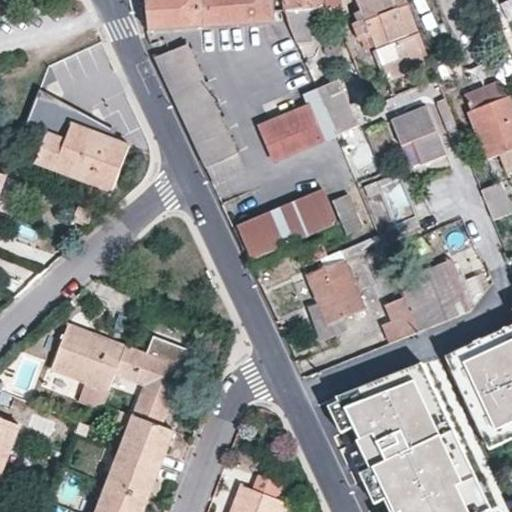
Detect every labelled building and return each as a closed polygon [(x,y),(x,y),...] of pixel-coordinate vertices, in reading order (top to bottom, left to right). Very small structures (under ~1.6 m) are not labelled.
[(147,0),(149,29),(174,28),(277,21),(289,20),(282,2),(280,0),(147,0)] [(281,0),(282,2),(289,20),(298,42),(312,41),(310,7),(313,7),(312,0),(281,0)] [(390,76),(431,60),(407,0),(358,0),(367,21),(390,76)] [(158,59),(160,66),(195,142),(215,183),(246,169),(229,133),(188,47),(158,59)] [(339,79),(318,88),(336,134),(358,124),(339,79)] [(509,173),(511,171),(511,98),(511,95),(507,96),(502,81),(466,94),(472,110),(469,111),(488,157),(501,153),(509,173)] [(336,134),(318,88),(303,94),(308,105),(322,138),(336,134)] [(458,149),(465,146),(447,98),(439,101),(458,149)] [(262,125),(276,159),(322,138),(308,105),(262,125)] [(393,120),(404,145),(413,141),(424,162),(447,153),(427,107),(393,120)] [(50,131),(37,162),(113,191),(131,144),(90,128),(74,122),(68,138),(50,131)] [(0,172),(0,201),(10,176),(0,172)] [(511,209),(501,181),(482,188),(494,218),(511,209)] [(240,225),(254,257),(337,222),(325,190),(240,225)] [(347,233),(363,226),(350,194),(333,201),(347,233)] [(381,241),(378,234),(340,250),(345,262),(366,253),(365,247),(381,241)] [(328,255),(321,239),(299,248),(305,264),(322,257),(328,255)] [(327,267),(312,275),(324,302),(312,308),(325,337),(346,328),(342,317),(364,307),(345,262),(340,250),(330,254),(328,255),(322,257),(327,267)] [(404,297),(418,330),(471,309),(451,259),(397,279),(404,297)] [(404,297),(387,304),(394,321),(386,325),(392,341),(418,330),(404,297)] [(53,370),(85,382),(109,391),(116,375),(127,345),(70,323),(53,370)] [(511,323),(506,326),(511,336),(450,365),(485,438),(511,424),(511,323)] [(511,336),(506,326),(446,355),(450,365),(511,336)] [(147,352),(186,367),(193,349),(154,334),(147,352)] [(127,345),(116,375),(143,385),(132,415),(164,427),(186,367),(147,352),(127,345)] [(493,511),(422,362),(412,367),(481,511),(493,511)] [(481,511),(412,367),(339,401),(341,405),(354,433),(357,432),(363,444),(360,445),(363,453),(354,458),(369,491),(379,487),(387,503),(391,511),(481,511)] [(104,404),(109,391),(85,382),(79,402),(96,408),(104,404)] [(354,433),(341,405),(331,410),(344,438),(354,433)] [(175,431),(164,427),(132,415),(119,449),(163,466),(175,431)] [(0,456),(9,460),(22,426),(0,417),(0,456)] [(511,424),(485,438),(490,448),(511,437),(511,424)] [(150,499),(163,466),(119,449),(106,483),(150,499)] [(0,482),(9,460),(0,456),(0,482)] [(259,474),(253,489),(277,499),(283,484),(259,474)] [(282,495),(296,500),(300,487),(287,482),(282,495)] [(144,511),(150,499),(106,483),(94,511),(144,511)] [(253,489),(241,485),(230,511),(284,511),(288,503),(277,499),(253,489)] [(377,508),(387,503),(379,487),(369,491),(377,508)]
